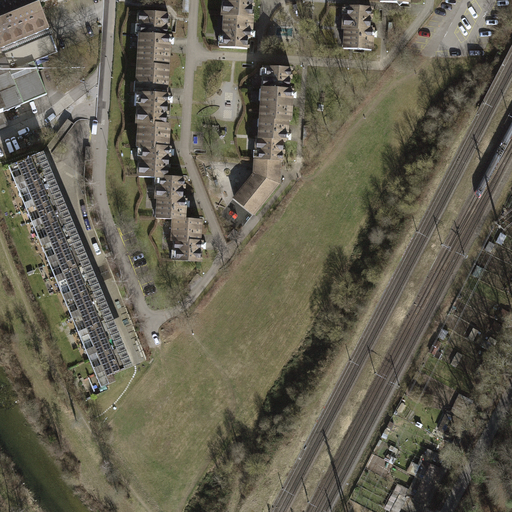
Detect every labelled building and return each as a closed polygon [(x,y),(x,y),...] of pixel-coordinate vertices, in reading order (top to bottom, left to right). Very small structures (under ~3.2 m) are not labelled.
[(0,0),(0,112),(2,112),(5,110),(47,94),(34,62),(57,52),(50,36),(20,48),(17,41),(49,28),(39,3),(45,0),(0,0)] [(223,0),(224,3),(225,3),(225,19),(226,19),(257,20),(260,20),(260,0),(223,0)] [(347,32),(346,52),(377,53),(379,33),(375,33),(376,11),(346,9),(345,32),(347,32)] [(140,39),(139,68),(173,70),(174,41),(170,41),(171,15),(138,14),(137,39),(140,39)] [(257,20),(226,19),(225,38),(222,38),(221,49),(253,50),(254,34),(256,35),(257,20)] [(17,41),(20,48),(50,36),(52,35),(49,28),(17,41)] [(262,103),(261,120),(264,120),(288,121),(291,121),(292,98),(297,98),(297,92),(293,92),(293,91),(290,91),(291,70),(285,69),(283,67),(280,69),(268,68),(267,77),(264,77),(263,90),(266,90),(265,103),(262,103)] [(141,98),(140,125),(143,125),(173,126),(174,98),(172,98),(173,70),(139,68),(138,98),(141,98)] [(0,129),(8,126),(2,112),(0,112),(0,129)] [(288,121),(264,120),(263,129),(261,129),(260,138),(258,138),(257,151),(260,151),(259,160),(280,161),(283,161),(284,141),(287,141),(287,140),(291,140),(292,134),(287,133),(288,121)] [(144,152),(143,181),(156,181),(176,182),(177,153),(175,152),(176,127),(173,126),(143,125),(142,152),(144,152)] [(49,154),(6,171),(29,227),(72,209),(49,154)] [(256,160),(255,174),(235,199),(254,214),(279,184),(280,161),(259,160),(256,160)] [(159,200),(158,222),(171,223),(191,224),(192,202),(189,202),(190,182),(176,182),(156,181),(156,200),(159,200)] [(72,209),(29,227),(51,282),(94,264),(72,209)] [(173,244),(173,264),(206,266),(207,243),(203,243),(204,224),(191,224),(171,223),(170,244),(173,244)] [(509,235),(511,228),(511,225),(506,223),(502,232),(509,235)] [(94,264),(51,282),(73,335),(117,318),(94,264)] [(469,293),(463,290),(459,299),(464,302),(469,293)] [(117,318),(73,335),(95,388),(101,386),(103,392),(115,387),(112,381),(138,371),(117,318)] [(457,333),(462,321),(454,318),(449,329),(457,333)] [(429,355),(439,359),(446,346),(436,341),(429,355)] [(463,355),(458,352),(451,366),(456,369),(463,355)] [(453,438),(461,420),(446,414),(438,431),(453,438)] [(425,461),(409,499),(426,506),(442,468),(425,461)]
